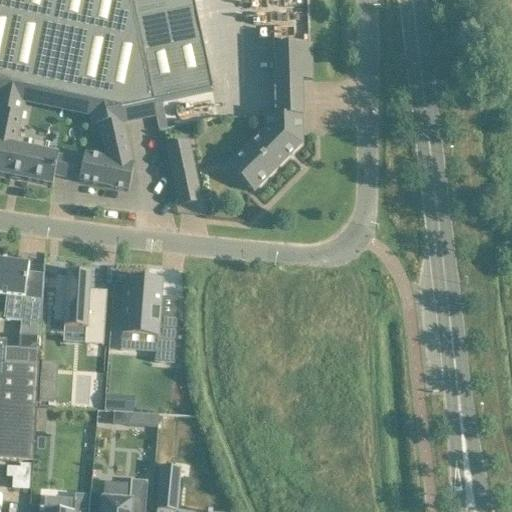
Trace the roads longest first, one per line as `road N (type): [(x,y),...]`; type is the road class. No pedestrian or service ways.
road 1 (secondary): [(467,450),(413,0)]
road 2 (residential): [(360,237),(344,251),(315,256),(0,219)]
road 3 (residential): [(360,237),(368,207),(365,0)]
